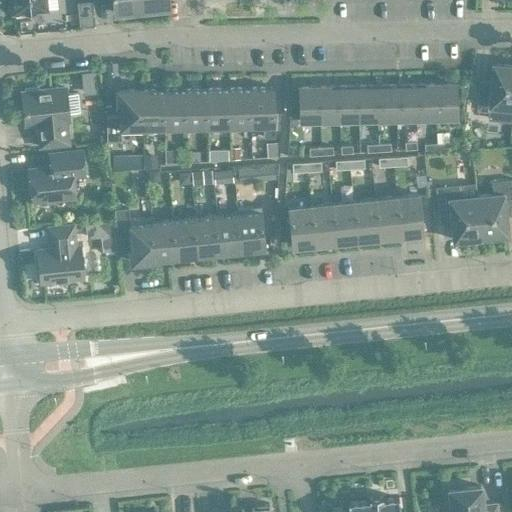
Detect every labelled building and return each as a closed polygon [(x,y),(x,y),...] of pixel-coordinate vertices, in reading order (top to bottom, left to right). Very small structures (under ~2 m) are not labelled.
[(10,0),(12,14),(16,13),(16,17),(29,15),(29,12),(45,10),(44,0),(10,0)] [(112,0),(114,14),(141,11),(139,0),(112,0)] [(168,8),(167,0),(139,0),(141,11),(168,8)] [(90,1),(76,3),(78,27),(92,25),(90,1)] [(511,108),(511,66),(492,64),(489,88),(478,87),(476,111),(487,113),(488,106),(511,108)] [(82,95),(96,93),(94,71),(80,73),(82,95)] [(434,84),(415,85),(416,118),(435,117),(434,84)] [(454,84),(434,84),(435,117),(455,117),(454,84)] [(376,85),(357,86),(358,119),(377,119),(376,85)] [(396,85),(376,85),(377,119),(396,118),(396,85)] [(415,85),(396,85),(396,118),(416,118),(415,85)] [(338,86),(319,87),(320,120),(339,119),(338,86)] [(357,86),(338,86),(339,119),(358,119),(357,86)] [(300,120),(320,120),(319,87),(299,87),(300,120)] [(37,131),(39,147),(68,144),(65,119),(68,119),(68,114),(79,112),(77,93),(66,95),(65,89),(39,92),(39,88),(23,90),(24,93),(20,94),(24,124),(39,122),(40,131),(37,131)] [(249,88),(228,89),(228,126),(250,126),(249,88)] [(273,88),(249,88),(250,126),(262,126),(262,138),(274,137),(273,88)] [(206,89),(184,90),(185,127),(207,127),(206,89)] [(228,89),(206,89),(207,127),(228,126),(228,89)] [(163,90),(141,91),(142,128),(143,128),(164,128),(163,90)] [(184,90),(163,90),(164,128),(185,127),(184,90)] [(143,133),(143,128),(142,128),(141,91),(118,91),(118,116),(105,116),(106,141),(120,141),(120,134),(143,133)] [(276,143),(265,144),(266,158),(277,157),(276,143)] [(437,145),(437,152),(449,151),(448,144),(437,145)] [(426,153),(437,152),(437,145),(425,146),(426,153)] [(320,149),(321,156),(333,155),(332,147),(320,149)] [(353,154),(353,147),(341,147),(341,155),(353,154)] [(239,148),(230,149),(230,160),(239,160),(239,148)] [(227,149),(207,150),(208,162),(228,161),(227,149)] [(321,156),(320,149),(309,150),(310,157),(321,156)] [(177,150),(164,150),(164,163),(178,163),(177,150)] [(28,170),(32,201),(74,197),(72,175),(83,174),(81,151),(53,154),(55,167),(28,170)] [(199,152),(187,152),(187,162),(199,161),(199,152)] [(141,155),(112,155),(112,169),(141,169),(141,155)] [(156,155),(143,155),(143,168),(156,168),(156,155)] [(393,159),(394,167),(407,166),(406,157),(393,159)] [(394,167),(393,159),(379,160),(379,169),(394,167)] [(350,162),(351,170),(365,170),(364,161),(350,162)] [(351,170),(350,162),(336,162),(336,171),(351,170)] [(293,173),(307,173),(307,165),(293,165),(293,173)] [(307,165),(307,173),(321,173),(321,165),(307,165)] [(273,167),(260,168),(261,181),(275,180),(273,167)] [(158,170),(147,171),(148,182),(159,181),(158,170)] [(231,170),(213,172),(214,184),(233,182),(231,170)] [(202,171),(191,172),(192,185),(203,184),(202,171)] [(190,172),(177,173),(178,186),(190,185),(190,172)] [(475,196),(479,238),(507,235),(504,211),(511,210),(511,180),(491,182),(492,194),(475,196)] [(479,238),(475,196),(458,198),(457,186),(435,188),(438,218),(450,217),(452,240),(479,238)] [(394,197),(398,235),(422,232),(418,195),(394,197)] [(394,197),(373,199),(377,237),(398,235),(394,197)] [(373,199),(351,202),(355,239),(377,237),(373,199)] [(351,202),(330,204),(334,242),(355,239),(351,202)] [(330,204),(309,206),(312,244),(334,242),(330,204)] [(237,214),(241,251),(265,249),(260,206),(236,209),(236,214),(237,214)] [(309,206),(287,208),(291,246),(312,244),(309,206)] [(129,237),(132,262),(155,260),(151,222),(152,222),(152,217),(129,220),(128,208),(113,209),(116,238),(129,237)] [(236,214),(216,216),(220,253),(241,251),(237,214),(236,214)] [(216,216),(194,218),(198,255),(220,253),(216,216)] [(194,218),(173,220),(177,258),(198,255),(194,218)] [(173,220),(152,222),(151,222),(155,260),(177,258),(173,220)] [(112,222),(84,224),(86,239),(100,238),(114,236),(112,222)] [(49,250),(37,251),(40,283),(82,278),(79,246),(75,247),(73,224),(46,227),(49,250)] [(445,503),(449,503),(450,511),(496,511),(496,505),(482,507),(480,486),(461,488),(461,484),(444,486),(445,503)] [(370,502),(347,504),(347,511),(399,511),(398,499),(380,501),(380,497),(369,498),(370,502)]
